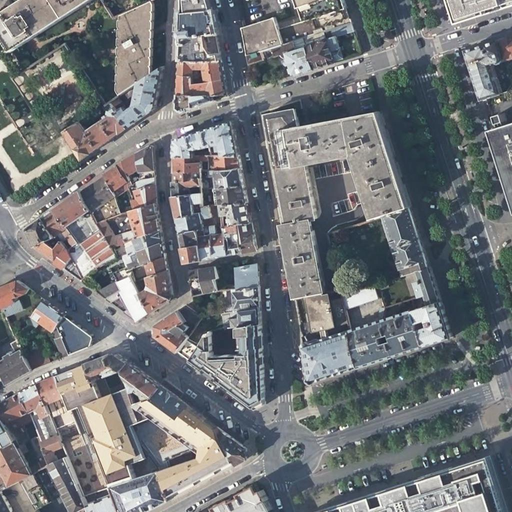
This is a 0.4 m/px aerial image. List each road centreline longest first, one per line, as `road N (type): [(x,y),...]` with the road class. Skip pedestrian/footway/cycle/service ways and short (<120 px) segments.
road 1 (residential): [(307,448),(511,385)]
road 2 (secondary): [(470,236),(414,49)]
road 3 (residential): [(160,125),(0,226)]
road 4 (residential): [(268,251),(288,432)]
road 5 (residential): [(414,49),(241,100)]
road 6 (residential): [(274,442),(127,338)]
road 7 (residential): [(127,338),(27,263),(0,228)]
road 8 (residential): [(241,100),(268,251)]
road 9 (residential): [(176,268),(161,194),(160,125)]
road 10 (residential): [(127,338),(0,395)]
road 11 (secondary): [(511,367),(470,236)]
road 12 (residential): [(160,125),(169,0)]
